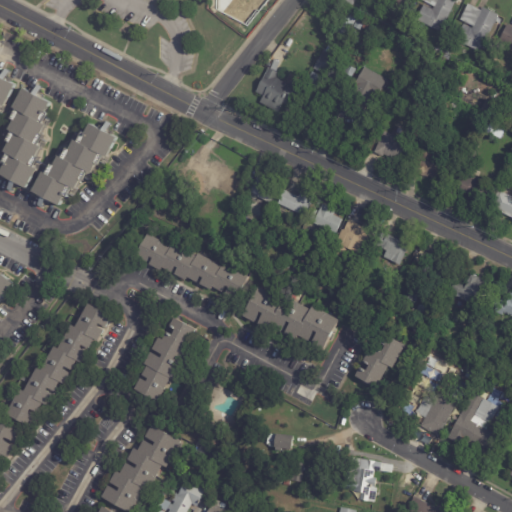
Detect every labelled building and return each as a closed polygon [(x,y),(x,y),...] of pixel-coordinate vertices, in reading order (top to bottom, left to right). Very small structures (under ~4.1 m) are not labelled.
[(406,0),(400,12),(377,0),(406,0)] [(455,0),(439,32),(415,19),(423,4),(432,9),(433,6),(420,0),(455,0)] [(469,5),(480,11),(482,7),(498,15),(479,52),(455,40),(463,25),(471,29),(472,26),(460,20),(467,4),(469,5)] [(334,31),(345,9),(357,16),(346,37),(334,31)] [(358,16),(365,19),(359,30),(352,27),(358,16)] [(366,19),(381,27),(376,37),(361,28),(366,19)] [(508,25),(511,27),(511,48),(509,48),(510,47),(498,41),(507,24),(508,25)] [(323,49),(325,50),(327,47),(337,52),(333,59),(342,63),(333,80),(312,68),(323,49)] [(347,65),(355,70),(351,79),(342,75),(347,65)] [(385,81),(375,99),(373,98),(368,107),(348,96),(364,67),(386,79),(385,81)] [(5,70),(6,71),(1,77),(16,85),(4,107),(0,104),(0,71),(2,69),(5,70)] [(271,70),(279,74),(277,78),(289,85),(290,82),(299,86),(289,106),(283,103),(278,113),(260,103),(264,97),(256,93),(269,69),(271,70)] [(314,87),(306,82),(311,72),(321,78),(316,88),(314,87)] [(39,87),(33,94),(51,103),(40,123),(45,126),(35,145),(41,149),(31,168),(36,171),(26,189),(0,175),(10,156),(4,153),(14,133),(9,130),(19,111),(13,108),(23,89),(29,92),(34,84),(39,87)] [(444,96),(440,104),(433,101),(438,93),(444,96)] [(446,98),(476,113),(471,123),(454,114),(445,131),(432,124),(446,98)] [(109,154),(107,158),(100,155),(91,174),(84,171),(74,192),(67,188),(62,199),(37,183),(42,173),(48,176),(58,157),(64,160),(74,141),(80,144),(90,124),(98,128),(105,121),(108,123),(103,131),(117,138),(109,154)] [(393,161),(391,160),(392,159),(383,155),(382,157),(373,153),(383,131),(390,135),(394,126),(405,131),(401,140),(412,145),(408,153),(406,152),(400,164),(393,161)] [(496,141),(492,150),(481,145),(486,136),(496,141)] [(426,154),(453,166),(450,174),(447,173),(444,179),(438,176),(435,181),(416,172),(418,169),(413,166),(419,151),(426,154)] [(204,165),(210,168),(212,163),(236,174),(234,177),(240,180),(232,196),(206,184),(201,194),(192,190),(197,180),(185,174),(192,160),(204,165)] [(477,178),(476,182),(491,188),(484,205),(451,190),(459,171),(477,178)] [(250,189),(257,174),(270,180),(268,185),(278,189),(271,204),(256,197),(255,199),(247,196),(250,189)] [(292,195),(299,198),(300,194),(312,200),(304,217),(278,205),(284,191),(292,195)] [(511,217),(497,211),(490,208),(497,191),(511,197),(511,217)] [(328,207),(335,211),(333,216),(342,220),(336,234),(325,229),(319,241),(308,236),(314,223),(309,221),(314,210),(319,212),(322,205),(328,207)] [(154,210),(163,214),(160,219),(151,215),(154,210)] [(258,216),(264,219),(261,225),(256,222),(258,216)] [(357,225),(362,228),(363,224),(376,230),(364,257),(347,249),(342,260),(331,255),(342,230),(344,231),(349,221),(357,225)] [(382,232),(408,245),(399,265),(383,257),(386,252),(379,248),(380,248),(374,245),(380,232),(382,232)] [(201,285),(199,284),(201,279),(199,278),(196,283),(186,278),(184,281),(173,276),(177,270),(174,268),(170,274),(160,269),(159,271),(148,266),(151,259),(148,258),(145,264),(135,258),(147,235),(170,248),(172,245),(196,257),(197,255),(222,267),(223,264),(248,278),(236,301),(225,296),(228,290),(224,288),(221,293),(211,288),(210,290),(201,285)] [(433,257),(441,261),(436,273),(444,277),(440,285),(420,276),(430,256),(433,257)] [(0,275),(13,286),(6,294),(15,302),(13,305),(2,300),(0,302),(0,275)] [(471,275),(482,280),(481,281),(487,284),(480,300),(478,299),(475,306),(456,297),(457,295),(450,292),(456,280),(466,285),(471,275)] [(328,281),(323,292),(316,289),(321,278),(328,281)] [(404,299),(410,285),(421,290),(415,304),(404,299)] [(312,343),(299,336),(297,341),(285,335),(290,325),(287,323),(282,332),(272,327),(272,328),(260,321),(263,316),(259,313),(254,323),(243,317),(259,288),(284,302),(287,297),(311,311),(313,307),(339,321),(324,350),(312,343)] [(511,315),(505,312),(503,316),(491,310),(497,299),(507,304),(511,293),(511,315)] [(105,327),(105,328),(97,324),(96,327),(103,331),(97,342),(93,339),(88,349),(80,345),(79,349),(87,353),(81,363),(76,361),(71,371),(64,367),(62,370),(70,374),(64,385),(59,382),(54,392),(46,388),(45,392),(53,396),(47,407),(41,403),(36,413),(29,410),(28,413),(35,417),(29,427),(6,415),(19,390),(24,392),(36,368),(41,371),(53,347),(58,349),(70,325),(75,328),(87,304),(111,316),(105,327)] [(367,318),(361,314),(363,310),(368,312),(368,313),(369,314),(367,318)] [(395,317),(392,324),(387,321),(391,315),(395,317)] [(148,355),(149,353),(158,358),(160,353),(151,349),(157,337),(161,339),(173,317),(194,329),(182,351),(185,353),(171,379),(169,378),(157,402),(133,389),(138,379),(144,382),(146,378),(141,375),(146,365),(143,364),(148,355)] [(417,322),(421,324),(421,328),(419,332),(415,332),(411,330),(410,326),(413,322),(417,322)] [(403,347),(391,368),(388,366),(375,390),(353,378),(366,354),(370,356),(382,335),(403,347)] [(488,450),(477,444),(474,450),(462,444),(461,446),(447,439),(472,393),(498,408),(486,430),(496,435),(488,450)] [(456,403),(438,437),(420,427),(425,418),(416,414),(425,397),(433,402),(438,394),(456,403)] [(5,437),(3,440),(15,447),(9,458),(5,456),(0,464),(0,419),(23,432),(17,444),(5,437)] [(151,428),(178,443),(172,453),(176,456),(171,464),(168,462),(164,469),(160,466),(146,492),(142,490),(130,511),(120,511),(99,500),(106,488),(114,493),(116,490),(107,484),(114,473),(118,475),(123,465),(133,470),(134,467),(125,462),(132,450),(135,452),(141,442),(150,447),(152,444),(143,438),(149,427),(151,428)] [(292,441),(291,450),(281,449),(281,452),(274,451),(275,448),(274,448),(275,435),(293,437),(292,441)] [(214,441),(221,445),(211,461),(197,454),(199,450),(195,448),(198,441),(208,447),(212,440),(214,441)] [(393,465),(391,474),(380,472),(380,473),(373,472),(372,479),(376,479),(374,489),(377,489),(375,504),(359,501),(360,494),(353,493),(353,491),(343,490),(349,458),(393,465)] [(304,469),(301,483),(291,481),(290,486),(284,485),(285,478),(288,478),(289,471),(294,472),(295,463),(304,464),(304,469)] [(204,492),(195,507),(191,505),(187,511),(168,511),(169,511),(166,509),(169,505),(171,506),(173,502),(171,501),(174,494),(177,495),(184,481),(204,492)] [(207,491),(211,494),(208,500),(203,497),(207,491)] [(415,498),(437,510),(439,506),(448,511),(405,511),(414,497),(415,498)] [(207,511),(212,504),(213,505),(215,501),(225,506),(223,510),(226,511),(207,511)]
